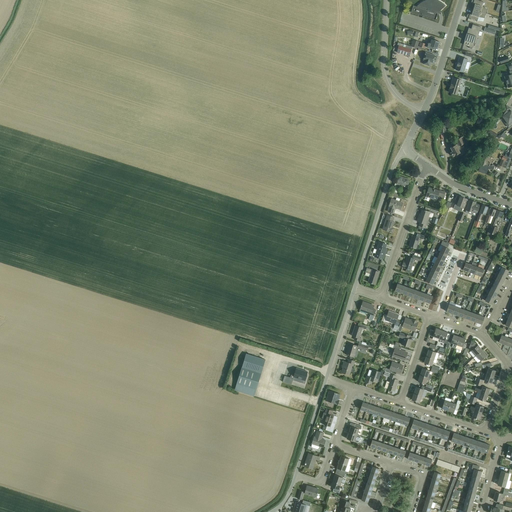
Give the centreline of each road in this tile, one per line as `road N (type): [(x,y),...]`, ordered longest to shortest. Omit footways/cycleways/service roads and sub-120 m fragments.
road 1 (unclassified): [(355,287),(403,149)]
road 2 (unclassified): [(381,297),(428,167)]
road 3 (residential): [(423,111),(388,78),(387,0)]
